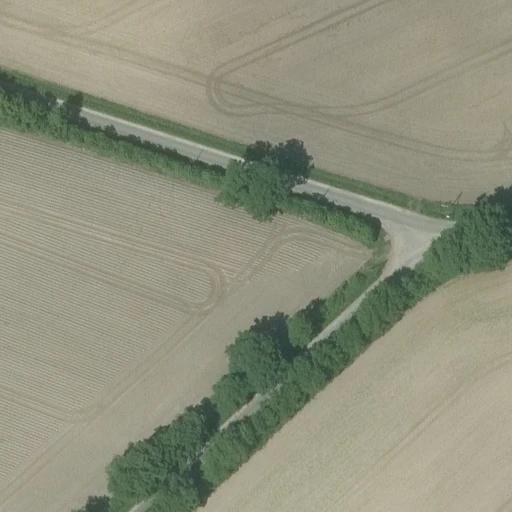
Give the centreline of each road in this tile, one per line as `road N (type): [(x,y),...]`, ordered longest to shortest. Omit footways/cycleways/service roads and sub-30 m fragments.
road 1 (unclassified): [(0,90),(429,223)]
road 2 (unclassified): [(139,511),(406,260),(429,223)]
